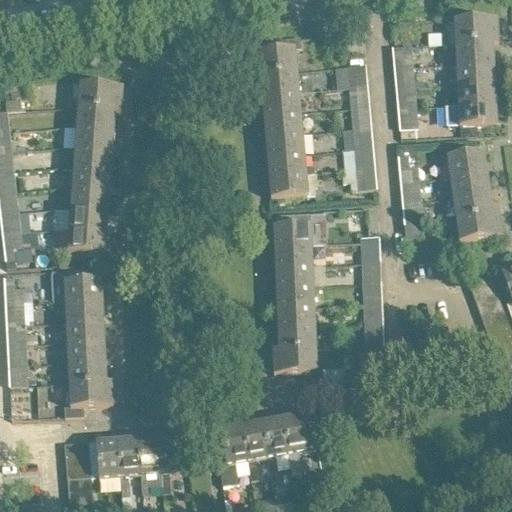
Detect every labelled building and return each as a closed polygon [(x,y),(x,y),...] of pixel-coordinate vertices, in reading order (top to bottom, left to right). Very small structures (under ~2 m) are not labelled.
[(467,13),(447,14),(448,28),(445,28),(445,36),(443,36),(443,37),(428,37),(428,49),(444,49),(444,48),(455,47),(455,48),(493,46),(493,47),(498,47),(497,22),(467,23),(467,13)] [(282,53),(252,56),(254,75),(254,81),(260,81),(260,80),(297,77),(296,71),(296,67),(295,52),(301,52),(300,42),(281,44),(282,53)] [(493,46),(455,48),(456,69),(494,67),(493,47),(493,46)] [(412,65),(403,66),(404,78),(413,77),(412,65)] [(403,66),(393,67),(395,79),(404,78),(403,66)] [(495,87),(494,67),(456,69),(457,89),(495,87)] [(366,70),(347,72),(348,87),(358,86),(367,85),(366,70)] [(121,115),(123,90),(93,88),(94,78),(74,77),(74,88),(80,88),(78,113),(115,115),(121,115)] [(297,77),(260,80),(260,81),(262,101),(299,97),(312,96),(311,88),(298,89),(297,77)] [(367,85),(358,86),(359,98),(368,97),(367,85)] [(358,86),(348,87),(350,99),(359,98),(358,86)] [(496,108),(495,87),(457,89),(458,109),(496,108)] [(414,91),(396,93),(397,108),(406,107),(416,106),(414,91)] [(301,118),(299,97),(262,101),(264,121),(301,118)] [(359,98),(350,99),(351,113),(369,111),(368,97),(359,98)] [(400,135),(418,133),(416,106),(406,107),(408,119),(398,120),(400,135)] [(408,119),(406,107),(397,108),(398,120),(408,119)] [(447,110),(448,130),(459,130),(459,131),(497,129),(496,108),(447,110)] [(78,113),(77,132),(114,134),(115,115),(78,113)] [(264,121),(265,141),(303,138),(301,118),(264,121)] [(361,126),(352,127),(353,139),(363,138),(361,126)] [(371,126),(361,126),(363,138),(353,139),(354,153),(373,151),(371,126)] [(77,132),(75,152),(112,154),(114,134),(77,132)] [(304,158),(303,138),(265,141),(267,162),(304,158)] [(365,167),(374,166),(373,151),(354,153),(356,174),(357,180),(366,179),(365,167)] [(111,176),(112,154),(75,152),(74,174),(111,176)] [(440,162),(441,168),(448,167),(450,181),(487,176),(484,155),(440,162)] [(315,178),(314,170),(306,170),(304,158),(267,162),(269,182),(315,178)] [(419,186),(424,185),(424,176),(418,172),(408,172),(407,160),(398,161),(400,187),(419,186)] [(377,193),(374,166),(365,167),(366,179),(357,180),(357,186),(358,195),(377,193)] [(110,196),(111,176),(74,174),(72,194),(110,196)] [(356,174),(341,175),(343,187),(357,186),(357,180),(356,174)] [(450,181),(453,201),(490,196),(487,176),(450,181)] [(307,200),(307,202),(316,201),(315,192),(317,192),(315,178),(269,182),(271,203),(307,200)] [(108,217),(110,196),(72,194),(71,214),(108,217)] [(493,216),(490,196),(453,201),(456,222),(493,216)] [(411,201),(402,202),(403,214),(412,213),(411,201)] [(420,201),(411,201),(412,213),(421,212),(420,201)] [(412,213),(403,214),(404,229),(423,227),(421,212),(412,213)] [(71,214),(69,236),(107,239),(108,217),(71,214)] [(474,254),(472,244),(502,240),(498,215),(493,216),(456,222),(459,245),(453,246),(455,257),(474,254)] [(19,223),(19,217),(0,218),(1,225),(19,223)] [(278,230),(273,231),(274,251),(312,250),(310,219),(277,221),(278,230)] [(69,236),(68,255),(105,257),(107,239),(69,236)] [(371,254),(380,253),(379,241),(370,242),(371,254)] [(361,242),(361,254),(371,254),(370,242),(361,242)] [(313,270),(312,250),(274,252),(275,272),(313,270)] [(30,253),(14,255),(15,268),(31,265),(30,253)] [(313,270),(275,272),(276,292),(313,291),(313,270)] [(511,272),(501,277),(508,295),(511,306),(507,308),(511,322),(511,272)] [(469,288),(473,299),(496,292),(491,280),(469,288)] [(12,282),(4,283),(5,306),(24,305),(29,305),(28,293),(23,293),(13,293),(12,282)] [(362,283),(363,295),(372,294),(372,282),(362,283)] [(382,294),(381,282),(372,282),(372,294),(382,294)] [(93,284),(52,286),(53,304),(102,302),(102,283),(93,284)] [(276,292),(277,313),(314,311),(313,291),(276,292)] [(496,292),(473,299),(477,310),(500,302),(496,292)] [(102,302),(53,304),(53,307),(57,307),(57,315),(66,315),(66,321),(103,320),(102,302)] [(481,321),(504,314),(500,302),(477,310),(481,321)] [(24,305),(5,306),(6,324),(6,330),(25,329),(24,305)] [(315,332),(314,311),(277,313),(278,333),(315,332)] [(485,333),(508,325),(504,314),(481,321),(485,333)] [(103,320),(66,321),(67,340),(104,338),(103,320)] [(373,323),(364,324),(365,336),(374,335),(373,323)] [(383,323),(373,323),(374,335),(383,335),(383,323)] [(511,335),(508,325),(485,333),(489,344),(511,336),(511,335)] [(278,333),(279,354),(316,352),(315,332),(278,333)] [(511,336),(489,344),(494,356),(511,349),(511,336)] [(104,338),(67,340),(68,358),(105,356),(104,338)] [(497,367),(511,361),(511,349),(494,356),(497,367)] [(26,352),(7,353),(8,361),(26,360),(26,352)] [(323,375),(317,375),(316,352),(279,354),(273,354),(274,378),(304,377),(304,387),(323,386),(323,375)] [(105,356),(68,358),(69,376),(106,374),(105,356)] [(26,360),(8,361),(9,379),(27,378),(26,360)] [(511,391),(511,361),(497,367),(507,393),(511,391)] [(70,411),(65,411),(65,422),(84,422),(84,412),(114,410),(112,385),(107,385),(106,374),(69,376),(70,398),(74,398),(75,411),(70,411)] [(9,379),(9,391),(28,390),(27,378),(9,379)] [(292,478),(302,477),(299,457),(318,454),(314,429),(313,429),(314,433),(305,434),(302,418),(282,422),(292,478)] [(274,487),(280,486),(279,481),(278,472),(290,471),(291,478),(292,478),(282,422),(263,425),(274,487)] [(271,482),(272,487),(274,487),(263,425),(241,429),(248,466),(251,485),(259,484),(256,464),(268,462),(271,482)] [(220,433),(225,459),(227,469),(219,470),(222,491),(232,489),(239,488),(236,468),(248,466),(241,429),(220,433)] [(179,439),(159,441),(162,478),(164,498),(171,497),(169,477),(182,476),(179,439)] [(139,442),(142,480),(144,500),(151,499),(150,491),(162,490),(164,508),(165,508),(164,498),(162,478),(159,441),(139,442)] [(124,501),(130,501),(129,481),(141,480),(142,500),(144,500),(142,480),(139,442),(120,444),(124,501)] [(124,501),(120,444),(96,446),(99,483),(100,483),(101,492),(121,490),(122,501),(124,501)] [(89,458),(88,447),(64,449),(65,460),(89,458)] [(90,471),(90,467),(89,458),(65,460),(66,473),(90,471)] [(91,483),(90,471),(66,473),(67,485),(91,483)] [(92,495),(91,483),(67,485),(68,496),(92,495)] [(93,506),(92,495),(68,496),(69,508),(93,506)] [(261,511),(278,511),(278,510),(277,502),(260,506),(261,511)]
